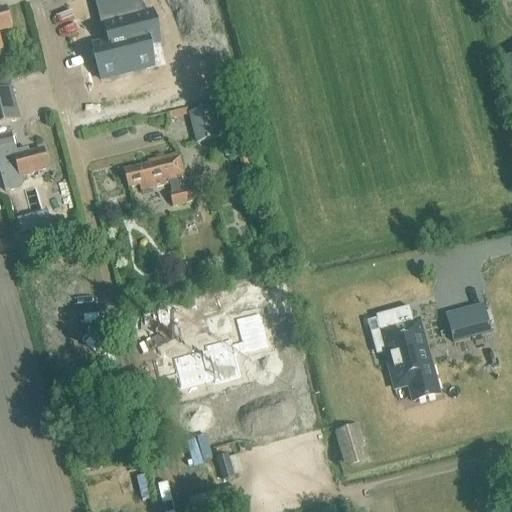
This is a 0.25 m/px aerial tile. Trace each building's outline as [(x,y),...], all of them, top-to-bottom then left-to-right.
[(92,47),(101,82),(154,68),(149,47),(160,44),(152,13),(144,15),(140,0),(93,0),(101,28),(105,27),(109,43),(92,47)] [(0,50),(2,50),(0,43),(0,32),(11,29),(6,10),(0,11),(0,50)] [(206,33),(209,44),(215,42),(212,31),(206,33)] [(226,89),(217,59),(197,65),(205,95),(226,89)] [(511,59),(503,62),(511,96),(511,59)] [(0,91),(0,126),(21,121),(12,89),(0,91)] [(242,132),(234,102),(188,115),(196,146),(242,132)] [(49,171),(44,151),(28,156),(27,154),(14,158),(11,148),(15,148),(12,135),(0,137),(0,176),(4,192),(11,191),(11,192),(20,190),(24,183),(23,180),(35,177),(35,175),(49,171)] [(179,156),(166,159),(147,164),(148,167),(124,173),(129,191),(139,188),(140,194),(170,186),(172,193),(170,194),(174,209),(198,202),(194,189),(187,191),(179,156)] [(181,267),(184,279),(190,277),(188,266),(181,267)] [(479,266),(457,271),(460,287),(483,282),(479,266)] [(86,319),(79,292),(40,302),(47,329),(51,328),(55,345),(76,340),(72,323),(86,319)] [(465,338),(476,335),(468,306),(444,312),(453,347),(467,343),(465,338)] [(177,375),(175,375),(176,379),(178,378),(180,389),(213,381),(214,385),(239,379),(234,356),(267,348),(259,316),(236,322),(241,344),(231,347),(230,341),(205,348),(206,352),(173,360),(177,375)] [(438,396),(429,361),(426,362),(423,354),(427,353),(423,339),(384,349),(395,391),(409,387),(413,403),(438,396)] [(365,448),(358,426),(335,433),(344,464),(348,463),(350,468),(364,463),(360,450),(365,448)] [(225,483),(235,480),(229,458),(219,461),(225,483)]
